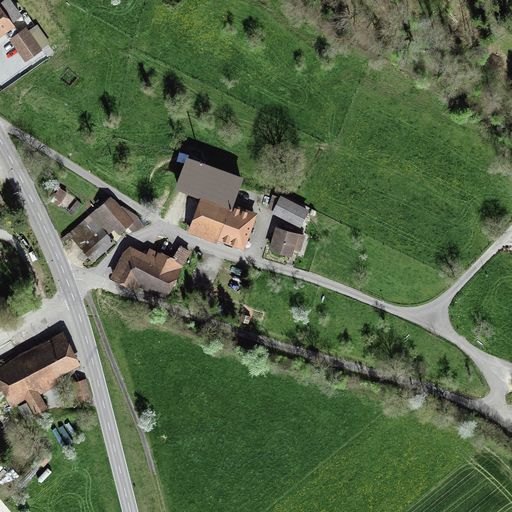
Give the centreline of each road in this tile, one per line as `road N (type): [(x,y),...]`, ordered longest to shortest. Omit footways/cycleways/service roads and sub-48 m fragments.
road 1 (residential): [(93,282),(492,413)]
road 2 (residential): [(429,318),(163,229),(130,238),(93,282)]
road 3 (secondary): [(71,293),(130,511)]
road 4 (track): [(81,282),(153,475)]
road 5 (secondary): [(0,140),(68,285)]
